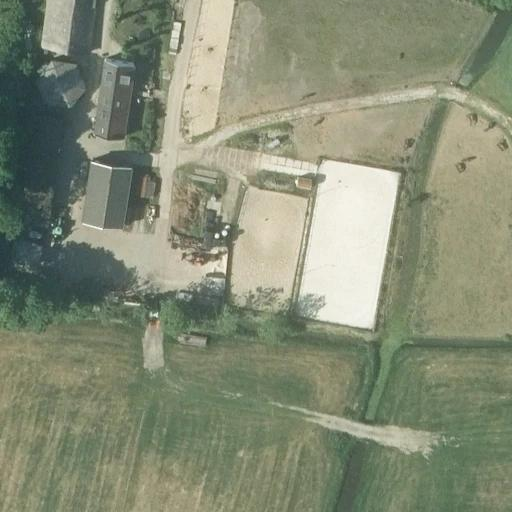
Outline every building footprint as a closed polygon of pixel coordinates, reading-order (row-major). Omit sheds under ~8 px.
[(95,0),(47,0),(41,46),(88,53),(95,0)] [(76,61),(51,57),(35,78),(45,102),(69,105),(85,85),(76,61)] [(105,59),(94,133),(122,137),(133,64),(105,59)] [(63,118),(34,113),(20,211),(50,216),(63,118)] [(131,165),(90,159),(81,220),(122,227),(131,165)]
